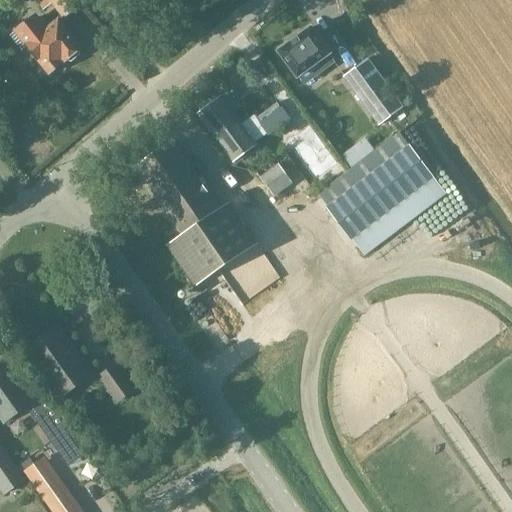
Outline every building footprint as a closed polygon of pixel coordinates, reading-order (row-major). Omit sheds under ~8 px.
[(46,0),(61,19),(77,6),(72,0),(46,0)] [(48,33),(40,24),(36,19),(11,39),(22,54),(28,49),(50,78),(67,64),(72,66),(81,58),(80,54),(82,53),(59,24),(48,33)] [(280,51),(278,52),(279,54),(296,76),(297,78),(299,77),(318,62),(324,71),(334,63),(328,55),(329,54),(328,53),(312,30),(310,28),(309,29),(309,30),(299,37),(297,35),(288,41),(290,44),(280,51)] [(343,77),(379,126),(403,108),(368,59),(343,77)] [(257,124),(246,132),(220,96),(195,115),(233,164),(267,138),(257,124)] [(307,127),(286,142),(313,179),(334,164),(307,127)] [(134,167),(182,237),(220,210),(172,141),(134,167)] [(446,195),(408,145),(325,208),(363,258),(446,195)] [(292,184),(287,177),(278,164),(259,177),(273,198),(292,184)] [(230,203),(220,210),(182,237),(167,247),(195,288),(258,245),(230,203)] [(64,259),(45,264),(49,279),(67,274),(64,259)] [(57,401),(94,377),(56,325),(21,350),(57,401)] [(1,359),(0,360),(0,419),(3,424),(26,408),(46,436),(62,459),(78,448),(62,425),(46,402),(43,397),(33,404),(1,359)] [(97,377),(116,404),(135,391),(116,364),(97,377)] [(0,446),(0,490),(4,496),(25,482),(0,446)] [(83,511),(44,457),(23,472),(51,511),(83,511)]
